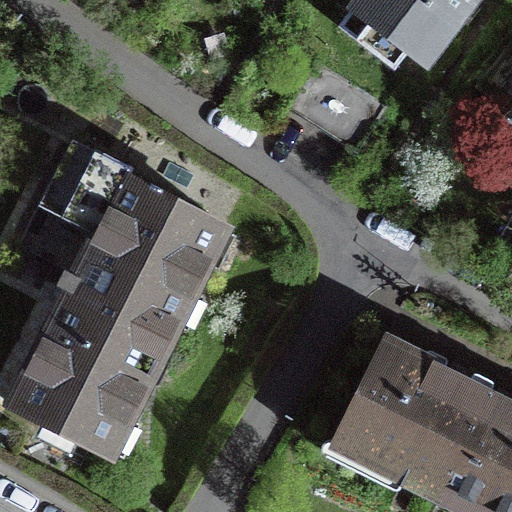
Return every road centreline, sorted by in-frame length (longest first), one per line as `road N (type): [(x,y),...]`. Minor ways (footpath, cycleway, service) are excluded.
road 1 (residential): [(375,229),(243,150),(31,0)]
road 2 (residential): [(221,511),(375,229)]
road 3 (residential): [(511,303),(375,229)]
